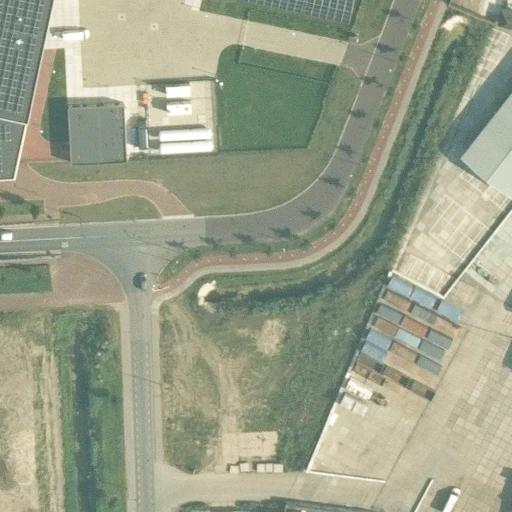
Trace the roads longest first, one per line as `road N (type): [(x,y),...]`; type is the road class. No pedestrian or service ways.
road 1 (secondary): [(406,0),(346,159),(310,207),(280,225),(136,235)]
road 2 (unclassified): [(146,511),(136,235)]
road 3 (unknown): [(511,64),(465,126),(458,183),(466,204)]
road 4 (secondary): [(0,241),(136,235)]
